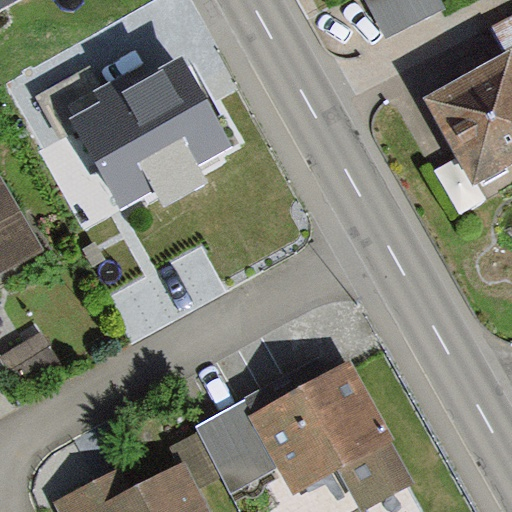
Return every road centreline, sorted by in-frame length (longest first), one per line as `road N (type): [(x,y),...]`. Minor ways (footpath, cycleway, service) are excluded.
road 1 (residential): [(0,464),(12,443),(372,238)]
road 2 (tertiary): [(511,481),(372,238)]
road 3 (tertiary): [(372,238),(243,0)]
road 4 (unknown): [(303,110),(511,0)]
